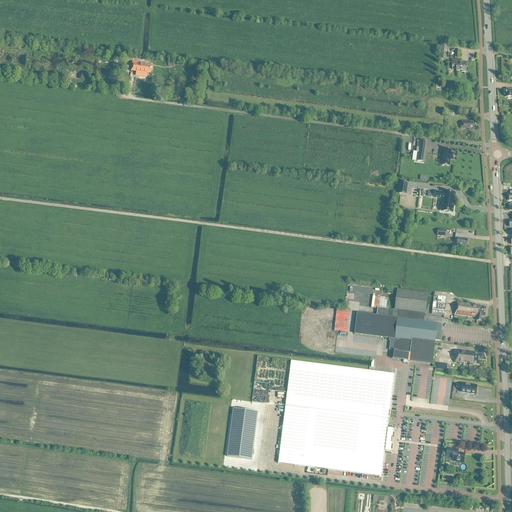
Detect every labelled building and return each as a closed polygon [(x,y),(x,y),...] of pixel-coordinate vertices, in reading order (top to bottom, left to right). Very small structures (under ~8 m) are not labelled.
[(447,60),(449,46),(439,45),(439,48),(440,48),(439,59),(447,60)] [(465,68),(465,65),(459,65),(459,60),(452,60),(452,70),(456,70),(456,72),(462,71),(462,73),(466,72),(466,68),(465,68)] [(131,71),(150,74),(151,66),(147,66),(148,64),(132,61),(131,71)] [(511,90),(504,91),(504,92),(503,93),(503,94),(504,95),(504,96),(506,96),(506,98),(508,98),(508,99),(511,98),(511,90)] [(470,129),(476,129),(476,122),(470,123),(470,122),(460,122),(461,131),(470,130),(470,129)] [(424,162),(426,142),(419,141),(416,161),(424,162)] [(451,151),(443,150),(441,166),(449,167),(450,161),(453,161),(454,154),(451,154),(451,151)] [(399,182),(398,194),(406,195),(408,184),(399,182)] [(440,193),(436,193),(435,198),(439,199),(444,199),(443,212),(452,213),(455,194),(447,193),(445,193),(445,194),(440,193)] [(467,246),(467,240),(463,239),(464,235),(456,234),(455,241),(458,241),(457,245),(467,246)] [(442,325),(437,325),(437,324),(424,322),(424,314),(425,314),(428,294),(397,290),(396,299),(395,311),(388,310),(387,317),(357,314),(354,335),(388,339),(391,339),(389,351),(393,351),(392,360),(410,362),(433,364),(435,343),(435,341),(441,341),(442,332),(441,332),(442,325)] [(444,316),(446,305),(437,303),(438,297),(434,296),(432,314),(444,316)] [(485,317),(486,308),(481,307),(481,306),(480,306),(457,303),(456,307),(455,306),(454,315),(477,318),(477,321),(481,322),(482,317),(485,317)] [(347,334),(350,310),(338,308),(335,332),(347,334)] [(479,365),(480,355),(475,354),(475,353),(456,350),(455,363),(464,365),(464,363),(469,364),(469,365),(473,366),(474,364),(479,365)] [(292,361),(279,464),(330,470),(382,477),(385,450),(387,438),(388,428),(389,419),(395,375),(369,371),(360,370),(330,366),(306,363),(292,361)] [(476,394),(477,386),(462,384),(462,385),(462,388),(461,392),(476,394)] [(258,412),(233,409),(227,457),(252,460),(258,412)] [(464,463),(465,454),(458,453),(459,450),(448,449),(447,457),(454,458),(453,462),(464,463)]
